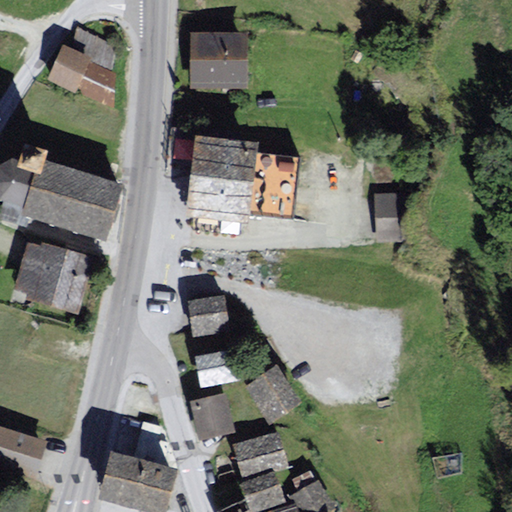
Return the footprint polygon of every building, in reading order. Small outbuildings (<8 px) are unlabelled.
[(117,51),(76,33),(70,46),(60,42),(42,83),(72,96),(75,90),(111,106),(108,71),(117,51)] [(243,39),(195,38),(194,85),(228,85),(242,86),(243,39)] [(252,149),(196,142),(186,219),(247,227),(248,214),(290,220),(297,164),(251,158),(252,149)] [(408,193),(378,194),(380,237),(410,236),(408,193)] [(90,260),(32,246),(22,287),(36,290),(34,299),(78,309),(90,260)] [(222,301),(189,306),(194,336),(226,330),(222,301)] [(240,378),(235,353),(198,361),(203,386),(229,380),(240,378)] [(296,406),(276,373),(249,389),(259,406),(269,422),(296,406)] [(225,408),(222,399),(193,407),(201,439),(231,432),(225,408)] [(40,445),(0,432),(0,468),(29,477),(40,445)] [(284,464),(275,436),(265,440),(235,449),(244,477),(284,464)] [(172,474),(115,458),(104,495),(145,507),(161,511),(172,474)] [(314,484),(308,474),(295,481),(302,494),(295,498),(302,511),(321,511),(331,507),(317,483),(314,484)] [(281,499),(272,475),(244,486),(253,510),(267,504),(281,499)] [(247,511),(244,502),(220,511),(247,511)]
